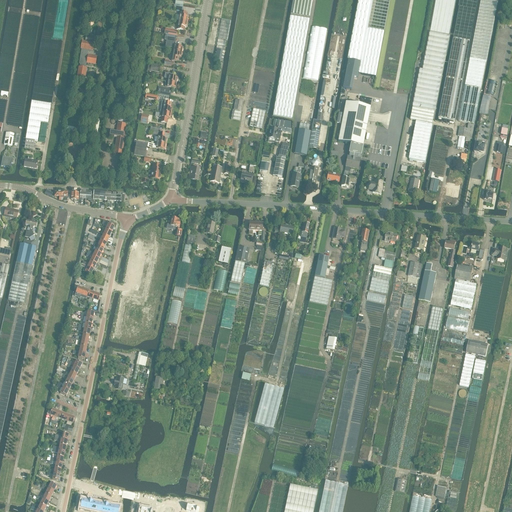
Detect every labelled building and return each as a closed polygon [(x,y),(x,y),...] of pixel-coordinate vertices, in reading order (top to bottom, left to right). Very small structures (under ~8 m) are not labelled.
[(312,0),(292,0),(290,14),(310,18),(312,0)] [(358,0),(347,59),(349,60),(360,62),(358,74),(375,78),(389,0),(358,0)] [(480,0),(458,122),(474,125),(497,0),(494,0),(480,0)] [(221,3),(219,14),(227,16),(229,4),(221,3)] [(180,16),(179,21),(187,23),(188,17),(187,17),(187,14),(182,13),(183,7),(177,6),(176,12),(179,12),(179,16),(180,16)] [(288,32),(283,60),(280,74),(278,88),(273,115),(292,119),(294,107),(296,95),(302,64),(306,38),(310,20),(290,17),(288,32)] [(184,31),(185,28),(186,28),(187,23),(179,21),(178,27),(177,26),(176,30),(184,31)] [(449,36),(430,32),(423,70),(419,69),(412,108),(435,112),(449,36)] [(169,47),(174,48),(173,52),(182,53),(183,48),(175,46),(176,36),(169,35),(169,36),(166,35),(165,39),(170,40),(169,47)] [(470,41),(453,38),(438,118),(455,121),(470,41)] [(82,49),(79,64),(80,64),(80,67),(79,67),(77,79),(85,80),(87,68),(86,68),(86,63),(95,65),(97,57),(88,55),(89,51),(92,51),(94,43),(82,41),(80,49),(82,49)] [(181,58),(182,53),(173,52),(171,61),(177,62),(178,58),(181,58)] [(358,74),(360,62),(349,60),(346,75),(357,78),(358,74)] [(149,64),(147,71),(159,73),(160,66),(149,64)] [(206,75),(205,80),(214,81),(215,74),(218,74),(219,66),(213,65),(213,69),(207,68),(207,73),(206,73),(207,73),(206,75)] [(164,79),(168,79),(168,82),(176,83),(177,78),(173,77),(173,75),(165,74),(164,79)] [(490,80),(486,94),(494,96),(497,82),(490,80)] [(257,84),(252,108),(266,111),(271,87),(257,84)] [(157,95),(170,98),(172,89),(158,87),(157,95)] [(203,96),(201,108),(209,109),(211,97),(203,96)] [(231,118),(240,120),(242,112),(240,111),(242,101),(235,100),(234,110),(233,110),(231,118)] [(162,102),(160,112),(171,114),(172,109),(170,108),(171,103),(162,102)] [(346,102),(338,141),(350,144),(348,154),(349,154),(349,157),(347,156),(345,167),(358,170),(360,159),(362,147),(370,107),(346,102)] [(409,159),(425,162),(432,124),(435,112),(412,108),(409,120),(416,121),(409,159)] [(253,109),(249,127),(262,129),(266,112),(253,109)] [(160,112),(159,117),(162,118),(161,123),(167,124),(168,119),(170,119),(171,114),(160,112)] [(147,124),(149,116),(142,115),(140,123),(147,124)] [(223,117),(221,125),(233,127),(235,119),(223,117)] [(96,141),(100,120),(93,119),(90,140),(96,141)] [(276,127),(291,130),(291,123),(277,120),(276,127)] [(312,130),(309,147),(317,148),(321,121),(317,120),(313,120),(312,130)] [(110,130),(108,137),(117,138),(114,154),(122,155),(125,138),(124,138),(126,125),(118,123),(116,132),(110,130)] [(299,130),(294,154),(306,156),(308,147),(311,132),(308,132),(309,126),(300,124),(299,130)] [(459,137),(457,148),(463,149),(465,138),(466,138),(466,141),(469,142),(470,139),(471,139),(472,139),(474,125),(468,124),(468,129),(459,128),(458,136),(459,137)] [(271,127),(268,138),(276,140),(275,142),(279,143),(280,139),(282,130),(278,129),(271,127)] [(153,132),(153,135),(157,136),(158,133),(159,133),(160,129),(151,128),(150,132),(153,132)] [(4,145),(18,148),(20,136),(6,133),(4,145)] [(159,133),(157,143),(165,144),(166,139),(164,139),(164,134),(159,133)] [(134,155),(145,157),(147,144),(136,142),(134,155)] [(495,152),(504,154),(505,147),(503,147),(503,144),(497,143),(495,152)] [(485,145),(476,144),(474,152),(479,153),(479,152),(483,153),(485,145)] [(280,150),(278,158),(285,160),(286,160),(287,152),(288,152),(289,148),(288,148),(282,146),(281,146),(280,150)] [(1,166),(10,168),(11,163),(12,163),(13,159),(3,158),(1,166)] [(24,167),(36,169),(37,162),(31,161),(32,158),(28,158),(28,160),(25,160),(24,167)] [(273,176),(281,177),(282,178),(285,160),(278,158),(276,158),(273,176)] [(261,162),(260,170),(267,172),(269,164),(261,162)] [(153,164),(152,174),(160,175),(161,170),(160,170),(160,166),(153,164)] [(212,172),(209,171),(208,174),(211,175),(210,182),(219,183),(222,168),(213,166),(212,172)] [(192,176),(191,180),(198,181),(200,169),(191,168),(189,176),(192,176)] [(307,170),(306,173),(309,173),(307,185),(315,186),(318,169),(310,168),(307,168),(307,170)] [(495,170),(493,182),(499,183),(501,171),(495,170)] [(300,175),(296,175),(296,171),(293,171),(293,174),(290,186),(298,188),(300,175)] [(341,187),(348,188),(349,182),(355,183),(356,178),(349,177),(348,179),(346,179),(346,176),(347,172),(344,172),(343,176),(341,187)] [(251,185),(253,176),(242,174),(240,183),(251,185)] [(339,183),(340,176),(328,174),(327,181),(339,183)] [(411,179),(409,192),(416,194),(419,179),(414,178),(414,180),(411,179)] [(432,179),(430,191),(433,192),(433,190),(437,191),(439,181),(432,179)] [(382,182),(370,180),(369,190),(372,190),(372,193),(380,194),(382,182)] [(447,187),(446,195),(450,196),(450,197),(453,198),(453,197),(458,198),(459,191),(461,191),(461,186),(455,185),(454,188),(447,187)] [(55,192),(54,197),(59,197),(59,198),(63,198),(63,201),(67,202),(67,198),(67,197),(68,194),(64,194),(64,193),(55,192)] [(488,201),(488,200),(492,201),(494,193),(491,192),(491,193),(484,192),(483,197),(484,197),(484,200),(488,201)] [(117,194),(116,201),(122,202),(123,202),(124,195),(122,195),(117,194)] [(4,215),(4,216),(4,218),(16,220),(18,211),(5,208),(4,215)] [(25,226),(29,226),(30,228),(29,231),(28,232),(26,232),(25,237),(29,238),(29,239),(34,235),(32,232),(33,228),(34,227),(36,228),(37,224),(34,223),(35,220),(31,219),(31,222),(26,221),(25,226)] [(171,222),(170,226),(179,228),(180,221),(179,221),(179,220),(172,219),(172,222),(171,222)] [(208,222),(206,233),(213,235),(215,224),(208,222)] [(300,231),(299,237),(301,237),(301,238),(306,239),(309,225),(304,223),(302,231),(300,231)] [(112,233),(114,227),(109,224),(106,230),(112,233)] [(256,224),(255,234),(255,232),(258,232),(258,236),(261,236),(261,241),(264,241),(265,232),(262,232),(262,224),(256,224)] [(281,225),(280,233),(292,235),(293,228),(281,225)] [(341,230),(334,228),(332,239),(339,241),(340,237),(344,238),(345,231),(341,230)] [(103,229),(101,234),(103,235),(109,238),(112,233),(106,230),(103,229)] [(362,238),(360,251),(366,252),(368,243),(366,243),(369,232),(362,230),(361,238),(362,238)] [(384,243),(389,244),(389,242),(396,243),(397,236),(391,235),(391,233),(387,232),(384,243)] [(103,235),(101,241),(106,243),(109,238),(103,235)] [(194,246),(195,237),(188,236),(186,244),(189,245),(191,245),(194,246)] [(415,249),(423,250),(425,238),(418,237),(415,249)] [(101,241),(98,246),(104,249),(106,243),(101,241)] [(454,250),(455,242),(450,241),(450,243),(446,243),(445,249),(451,250),(449,260),(448,267),(453,268),(455,261),(454,260),(455,251),(454,250)] [(93,243),(91,246),(93,247),(93,246),(97,248),(96,251),(101,254),(104,249),(98,246),(95,244),(93,243)] [(12,281),(8,300),(24,304),(28,285),(36,247),(31,246),(23,245),(20,244),(12,281)] [(477,252),(476,257),(482,258),(483,252),(479,251),(480,245),(472,244),(471,251),(477,252)] [(185,245),(181,263),(189,265),(193,247),(191,247),(191,245),(189,245),(189,246),(185,245)] [(235,262),(232,276),(231,282),(240,284),(241,278),(245,264),(246,264),(249,249),(239,247),(235,262)] [(222,248),(218,263),(228,265),(231,250),(222,248)] [(498,257),(497,260),(505,261),(507,250),(499,248),(499,251),(497,250),(493,249),(492,256),(498,257)] [(89,251),(87,254),(89,255),(93,257),(99,259),(101,254),(96,251),(94,254),(89,251)] [(153,255),(151,262),(162,264),(164,257),(153,255)] [(319,256),(314,277),(324,279),(329,258),(319,256)] [(90,262),(96,265),(99,259),(93,257),(90,262)] [(265,261),(260,285),(269,287),(274,263),(265,261)] [(83,262),(82,264),(84,265),(85,266),(93,270),(96,265),(90,262),(89,265),(83,262)] [(151,262),(150,269),(161,271),(162,264),(151,262)] [(409,277),(408,283),(417,284),(418,278),(419,279),(422,265),(411,263),(408,276),(409,277)] [(427,263),(419,301),(430,303),(436,274),(431,273),(432,265),(427,263)] [(2,264),(2,267),(0,273),(7,274),(9,266),(2,264)] [(466,281),(466,283),(470,283),(470,282),(473,269),(457,265),(454,279),(466,281)] [(85,266),(83,271),(85,272),(85,273),(91,275),(93,270),(85,266)] [(375,266),(373,272),(391,276),(392,270),(375,266)] [(150,269),(149,275),(160,278),(161,271),(150,269)] [(373,272),(369,291),(387,295),(391,276),(373,272)] [(149,275),(147,282),(158,285),(160,278),(149,275)] [(315,277),(309,302),(327,306),(332,281),(315,277)] [(453,293),(451,306),(471,310),(474,297),(477,285),(470,283),(466,283),(456,280),(453,293)] [(147,282),(146,289),(157,291),(158,285),(147,282)] [(76,293),(75,296),(78,298),(78,299),(80,299),(81,298),(83,290),(78,287),(76,293)] [(146,289),(144,296),(155,298),(157,291),(146,289)] [(83,290),(81,298),(86,300),(87,298),(89,292),(83,290)] [(405,295),(402,308),(411,310),(414,297),(405,295)] [(144,296),(143,303),(154,305),(155,298),(144,296)] [(123,301),(122,308),(133,310),(134,303),(123,301)] [(143,303),(141,310),(152,312),(154,305),(143,303)] [(443,310),(432,307),(418,380),(428,382),(443,310)] [(122,308),(120,315),(131,317),(133,310),(122,308)] [(120,315),(119,322),(130,324),(131,317),(120,315)] [(119,322),(117,328),(128,331),(130,324),(119,322)] [(415,327),(407,363),(417,365),(424,329),(415,327)] [(117,328),(116,335),(127,338),(128,331),(117,328)] [(326,349),(334,351),(336,339),(329,337),(326,349)] [(471,355),(472,354),(486,357),(488,345),(468,341),(466,353),(470,354),(470,355),(466,354),(463,367),(460,382),(459,386),(468,388),(472,369),(475,356),(471,355)] [(137,365),(133,380),(136,380),(139,365),(145,367),(148,355),(139,353),(137,365)] [(472,379),(482,381),(486,362),(476,360),(472,379)] [(76,361),(74,367),(79,370),(82,364),(76,361)] [(74,367),(71,372),(77,375),(79,370),(74,367)] [(71,372),(68,377),(74,380),(77,375),(71,372)] [(241,380),(249,382),(251,376),(243,373),(241,380)] [(68,377),(66,383),(71,386),(74,380),(68,377)] [(114,381),(114,386),(115,386),(114,390),(121,391),(122,385),(126,386),(127,379),(117,377),(116,381),(114,381)] [(162,391),(164,379),(156,377),(154,389),(162,391)] [(66,383),(63,388),(69,391),(71,386),(66,383)] [(273,429),(283,393),(284,390),(265,385),(254,424),(273,429)] [(63,388),(60,393),(66,396),(69,391),(63,388)] [(52,450),(51,452),(58,454),(57,457),(64,458),(65,452),(52,450)] [(50,461),(49,464),(55,465),(55,468),(61,470),(62,464),(50,461)] [(398,480),(395,492),(405,494),(407,482),(398,480)] [(342,511),(348,486),(325,481),(318,511),(342,511)] [(51,483),(48,488),(54,491),(57,486),(51,483)] [(290,485),(284,511),(313,511),(318,491),(290,485)] [(436,497),(444,499),(447,489),(438,487),(436,497)] [(48,488),(46,494),(51,497),(54,491),(48,488)] [(449,491),(446,510),(455,511),(458,493),(449,491)] [(41,494),(39,497),(43,499),(49,502),(51,497),(46,494),(44,496),(41,494)] [(43,499),(40,504),(46,507),(49,502),(43,499)] [(93,501),(90,511),(91,511),(94,511),(96,511),(98,502),(93,501)]
